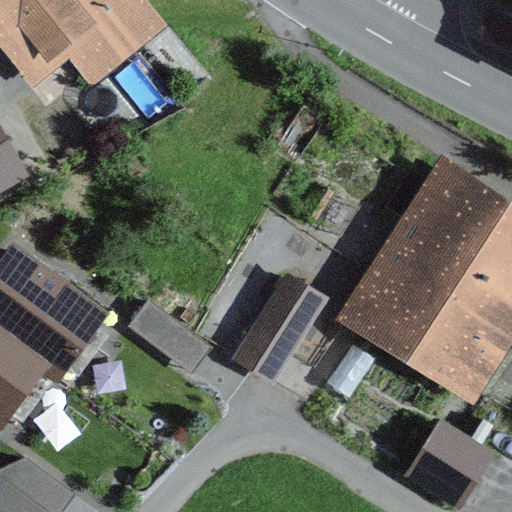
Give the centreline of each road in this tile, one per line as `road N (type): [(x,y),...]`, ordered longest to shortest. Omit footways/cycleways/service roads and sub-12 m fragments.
road 1 (residential): [(403,511),(310,445),(243,435),(191,466),(152,511)]
road 2 (secondary): [(511,104),(394,37)]
